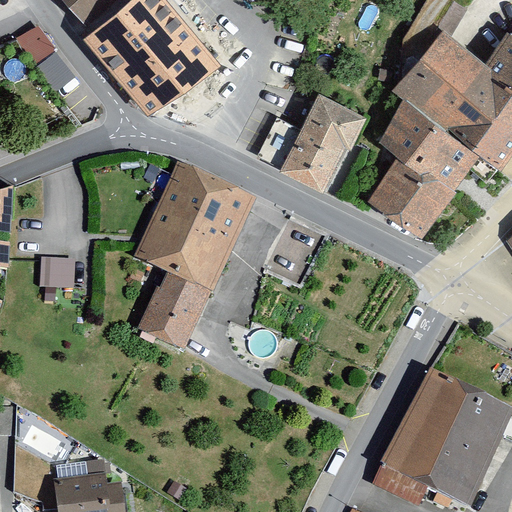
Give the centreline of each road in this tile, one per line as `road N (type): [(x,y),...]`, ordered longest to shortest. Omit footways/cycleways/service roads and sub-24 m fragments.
road 1 (tertiary): [(141,136),(196,152),(454,283)]
road 2 (residential): [(454,283),(331,511)]
road 3 (residential): [(141,136),(33,0)]
road 4 (tertiary): [(0,180),(141,136)]
